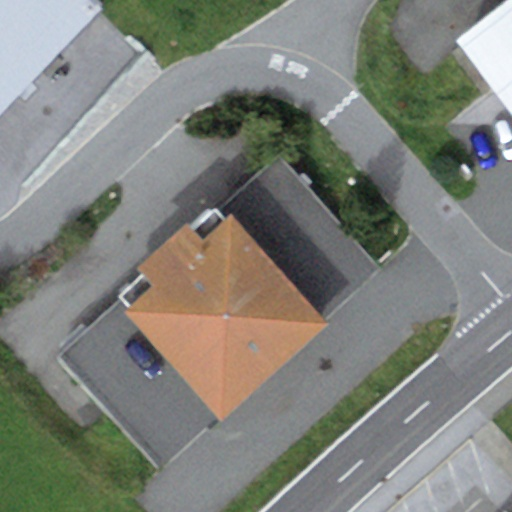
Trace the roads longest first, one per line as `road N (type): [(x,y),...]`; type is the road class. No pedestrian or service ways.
road 1 (residential): [(0,246),(24,242),(221,81),(270,59),(309,67),(511,285)]
road 2 (primary): [(511,332),(309,511)]
